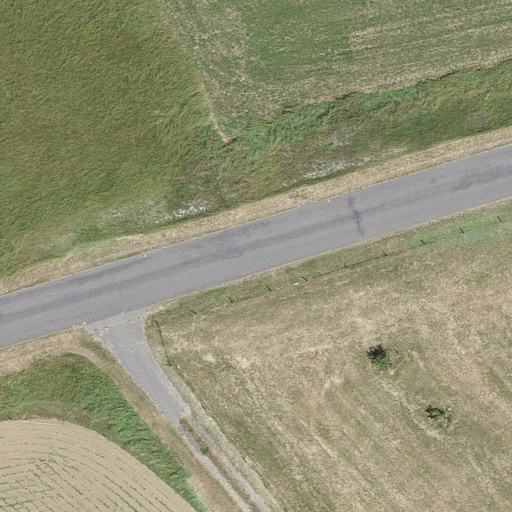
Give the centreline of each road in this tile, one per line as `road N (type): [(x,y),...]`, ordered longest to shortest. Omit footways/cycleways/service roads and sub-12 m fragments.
road 1 (unclassified): [(0,330),(511,175)]
road 2 (track): [(98,299),(269,511)]
